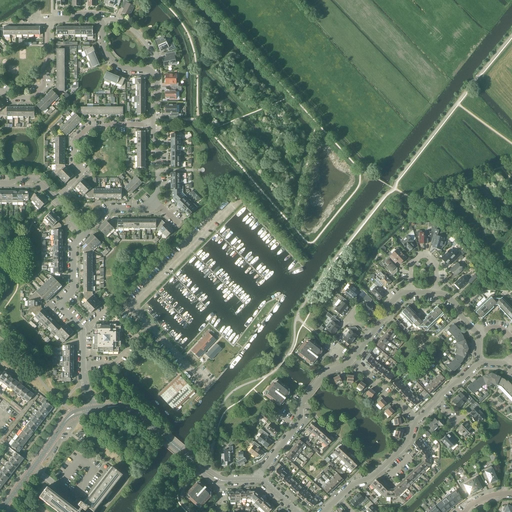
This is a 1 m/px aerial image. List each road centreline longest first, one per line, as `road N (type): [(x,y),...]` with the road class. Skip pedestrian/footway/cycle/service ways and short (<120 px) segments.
road 1 (residential): [(85,390),(83,330),(63,307),(72,289),(72,245),(83,235)]
road 2 (residential): [(255,479),(300,421),(308,393),(351,361)]
road 3 (residential): [(55,198),(81,172),(74,142),(87,128),(153,124)]
